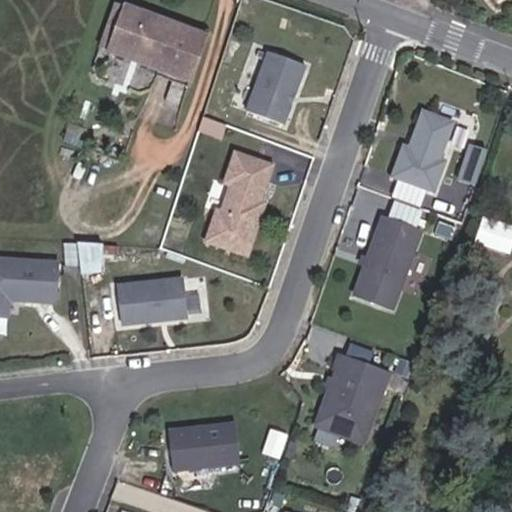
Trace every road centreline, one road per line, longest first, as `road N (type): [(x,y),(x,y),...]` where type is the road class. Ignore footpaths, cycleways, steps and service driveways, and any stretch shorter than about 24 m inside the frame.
road 1 (residential): [(392,16),(278,338),(264,358),(207,375),(116,386)]
road 2 (residential): [(78,511),(115,420),(116,386)]
road 3 (residential): [(511,60),(392,16)]
